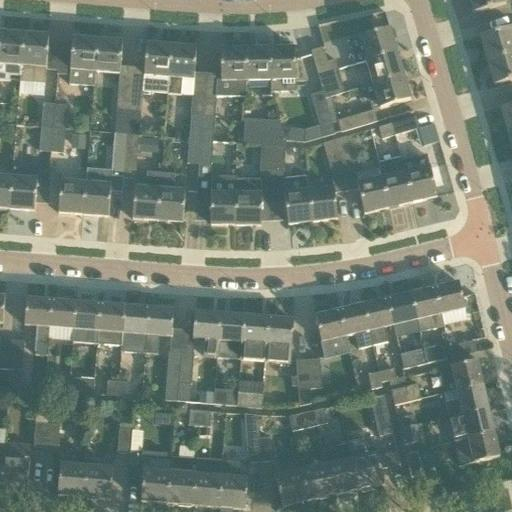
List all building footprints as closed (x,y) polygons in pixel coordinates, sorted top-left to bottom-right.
[(502,0),(468,0),(473,14),(504,5),(502,0)] [(479,37),(487,62),(511,55),(511,29),(511,28),(479,37)] [(390,29),(359,38),(366,61),(396,53),(390,29)] [(9,76),(20,76),(23,35),(0,33),(0,81),(9,82),(9,76)] [(23,35),(20,76),(20,77),(20,82),(44,84),(46,69),(48,37),(23,35)] [(95,73),(98,41),(72,39),(70,71),(69,85),(94,87),(95,73)] [(122,43),(98,41),(95,73),(119,75),(122,43)] [(143,93),(167,95),(170,47),(146,45),(144,70),(143,93)] [(196,49),(170,47),(167,95),(181,96),(182,80),(194,81),(196,49)] [(296,81),(295,61),(295,49),(270,50),(271,81),(272,93),(296,92),(296,81)] [(311,52),(318,75),(337,69),(335,61),(327,64),(323,49),(311,52)] [(246,98),(246,82),(246,50),(220,51),(221,81),(218,81),(216,98),(246,98)] [(246,50),(246,82),(271,81),(270,50),(246,50)] [(373,85),(403,77),(396,53),(366,61),(373,85)] [(511,55),(487,62),(493,86),(511,80),(511,55)] [(403,77),(373,85),(380,109),(410,101),(403,77)] [(325,100),(323,93),(310,96),(322,139),(335,135),(325,100)] [(55,106),(43,105),(41,128),(53,129),(55,106)] [(511,105),(500,110),(507,135),(511,133),(511,105)] [(55,106),(53,129),(66,130),(68,107),(55,106)] [(129,110),(116,109),(114,134),(127,135),(129,110)] [(127,135),(139,136),(141,111),(129,110),(127,135)] [(337,122),(341,134),(377,123),(373,112),(337,122)] [(202,116),(191,115),(189,140),(200,141),(202,116)] [(202,116),(200,141),(213,142),(215,117),(202,116)] [(415,118),(391,125),(395,138),(419,130),(415,118)] [(249,146),(261,147),(261,146),(273,147),(285,148),(286,142),(280,123),(245,120),(242,145),(249,146)] [(391,125),(380,129),(384,141),(395,138),(391,125)] [(39,153),(51,154),(53,129),(41,128),(39,153)] [(53,129),(51,154),(64,155),(66,130),(53,129)] [(290,129),(288,142),(304,144),(306,131),(290,129)] [(111,178),(123,179),(127,135),(114,134),(111,178)] [(139,136),(127,135),(123,179),(136,180),(139,136)] [(200,141),(189,140),(187,164),(198,166),(200,141)] [(200,141),(198,166),(211,167),(213,142),(200,141)] [(324,145),(330,167),(341,164),(334,142),(324,145)] [(285,148),(273,147),(271,171),(271,172),(283,173),(285,148)] [(403,163),(412,204),(437,199),(427,157),(403,163)] [(379,168),(388,210),(412,204),(403,163),(402,164),(401,160),(379,166),(379,168)] [(356,174),(353,161),(341,164),(342,166),(346,191),(357,189),(356,184),(358,184),(356,174)] [(356,184),(357,189),(364,215),(388,210),(379,168),(366,171),(356,174),(358,184),(356,184)] [(146,173),(145,189),(134,188),(132,220),(157,222),(160,174),(146,173)] [(160,174),(157,222),(182,224),(184,192),(173,191),(174,175),(160,174)] [(0,177),(0,209),(10,211),(12,178),(0,177)] [(12,178),(10,211),(34,213),(37,180),(12,178)] [(312,223),(309,192),(307,179),(283,182),(284,194),(288,226),(312,223)] [(210,226),(236,227),(236,182),(211,181),(210,194),(210,226)] [(84,217),(86,184),(60,182),(58,214),(84,217)] [(260,227),(260,195),(261,182),(236,182),(236,227),(260,227)] [(86,184),(84,217),(108,218),(111,186),(86,184)] [(334,189),(309,192),(312,223),(337,221),(334,193),(334,189)] [(459,284),(434,290),(440,315),(465,309),(459,284)] [(434,290),(410,295),(416,321),(420,334),(444,328),(440,315),(434,290)] [(410,295),(386,301),(393,327),(416,321),(410,295)] [(47,357),(48,341),(49,329),(50,302),(26,300),(24,327),(37,328),(35,344),(35,356),(47,357)] [(393,327),(386,301),(362,307),(372,347),(387,344),(384,329),(393,327)] [(50,302),(49,329),(73,331),(75,304),(50,302)] [(73,343),(97,345),(99,306),(75,304),(73,331),(72,343),(73,343)] [(97,345),(120,347),(123,308),(99,306),(97,345)] [(362,307),(339,312),(345,338),(354,336),(358,351),(372,347),(362,307)] [(121,353),(144,355),(147,310),(123,308),(120,347),(121,347),(121,353)] [(159,338),(171,339),(172,330),(173,312),(147,310),(144,355),(157,356),(159,338)] [(345,338),(339,312),(315,318),(322,344),(345,338)] [(195,314),(193,332),(193,340),(205,341),(203,360),(217,361),(217,360),(220,316),(195,314)] [(217,360),(241,362),(244,318),(220,316),(217,360)] [(241,362),(265,364),(269,319),(244,318),(241,362)] [(293,321),(269,319),(265,364),(289,366),(291,348),(293,321)] [(475,354),(472,342),(456,347),(454,340),(446,342),(451,361),(475,354)] [(0,341),(0,370),(10,371),(13,342),(0,341)] [(10,371),(22,372),(24,342),(13,342),(10,371)] [(438,346),(424,350),(428,365),(446,360),(443,350),(438,346)] [(404,370),(419,367),(415,352),(400,356),(404,370)] [(168,354),(165,401),(177,402),(181,355),(170,354),(168,354)] [(191,385),(194,356),(192,356),(181,355),(177,402),(189,403),(189,401),(194,401),(194,391),(190,391),(190,385),(191,385)] [(310,391),(322,390),(319,360),(307,361),(310,391)] [(311,405),(310,391),(307,361),(295,362),(299,408),(311,405)] [(454,384),(457,392),(482,386),(477,362),(439,371),(443,387),(454,384)] [(389,382),(397,381),(395,369),(378,373),(381,384),(389,382)] [(382,389),(381,384),(378,373),(368,376),(371,391),(382,389)] [(58,394),(68,394),(69,379),(59,378),(58,394)] [(93,380),(69,379),(68,394),(92,396),(93,380)] [(406,388),(404,379),(397,381),(389,382),(391,392),(395,407),(402,405),(421,401),(417,385),(406,388)] [(117,399),(118,383),(108,382),(106,398),(117,399)] [(239,392),(238,408),(261,410),(263,384),(239,382),(239,392)] [(118,383),(117,399),(128,400),(130,384),(118,383)] [(459,402),(447,404),(451,419),(488,410),(482,386),(457,392),(459,402)] [(238,408),(239,392),(215,391),(215,394),(214,406),(236,407),(236,408),(238,408)] [(214,406),(215,394),(199,393),(198,405),(214,406)] [(383,397),(370,400),(379,438),(392,435),(383,397)] [(324,410),(314,412),(317,427),(327,425),(324,410)] [(455,443),(468,440),(494,434),(488,410),(451,419),(449,419),(455,443)] [(200,428),(201,413),(190,412),(188,427),(200,428)] [(292,433),(317,427),(314,412),(289,418),(292,433)] [(201,413),(200,428),(209,429),(211,413),(201,413)] [(400,431),(415,428),(412,416),(397,420),(400,431)] [(34,448),(47,449),(48,425),(36,424),(34,448)] [(120,424),(117,454),(129,455),(129,452),(130,453),(132,425),(120,424)] [(60,426),(48,425),(47,449),(58,450),(60,426)] [(415,428),(400,431),(404,447),(425,441),(421,426),(415,428)] [(474,464),(482,462),(499,458),(494,434),(468,440),(474,464)] [(258,440),(260,464),(273,463),(270,439),(258,440)] [(248,465),(260,464),(258,440),(246,441),(248,458),(248,465)] [(373,440),(347,446),(358,492),(383,486),(373,440)] [(1,493),(27,495),(29,464),(30,449),(5,446),(1,493)] [(326,467),(333,497),(358,492),(347,446),(322,451),(326,467)] [(129,452),(129,455),(127,481),(142,482),(141,504),(167,506),(171,461),(167,461),(167,456),(143,454),(140,453),(130,453),(129,452)] [(423,476),(418,457),(417,453),(405,455),(411,479),(423,476)] [(171,459),(171,461),(167,506),(193,508),(196,477),(195,477),(196,461),(171,459)] [(247,481),(248,469),(238,468),(235,464),(222,463),(220,479),(218,510),(245,511),(247,481)] [(84,499),(86,468),(60,466),(57,497),(84,499)] [(301,473),(308,503),(333,497),(326,467),(301,473)] [(86,468),(84,499),(110,501),(112,470),(108,470),(86,468)] [(308,503),(301,473),(275,479),(282,509),(308,503)] [(218,510),(220,479),(219,479),(196,477),(193,508),(218,510)]
